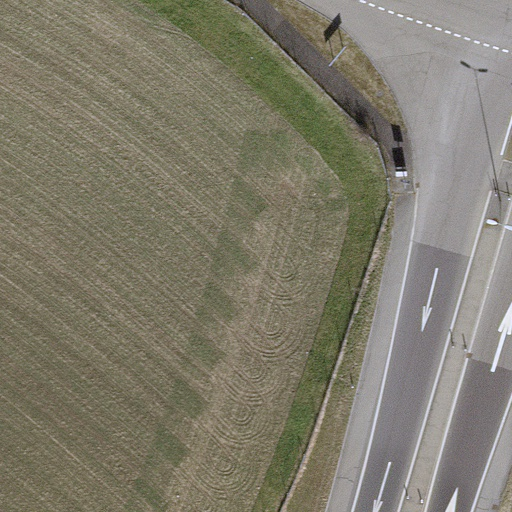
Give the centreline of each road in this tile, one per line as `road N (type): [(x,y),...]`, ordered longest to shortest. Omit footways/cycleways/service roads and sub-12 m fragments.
road 1 (motorway): [(494,16),(372,511)]
road 2 (motorway): [(452,511),(511,315)]
